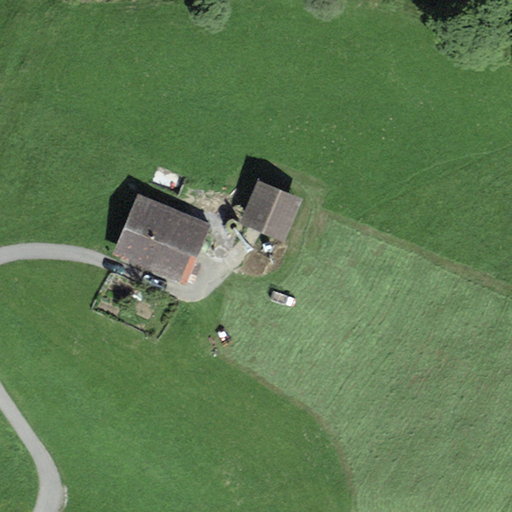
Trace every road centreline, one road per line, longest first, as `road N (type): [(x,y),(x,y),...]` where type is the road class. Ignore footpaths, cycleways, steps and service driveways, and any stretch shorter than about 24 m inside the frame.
road 1 (track): [(250,244),(208,294),(185,299),(67,258),(0,263)]
road 2 (track): [(0,401),(47,460),(59,488),(53,511)]
